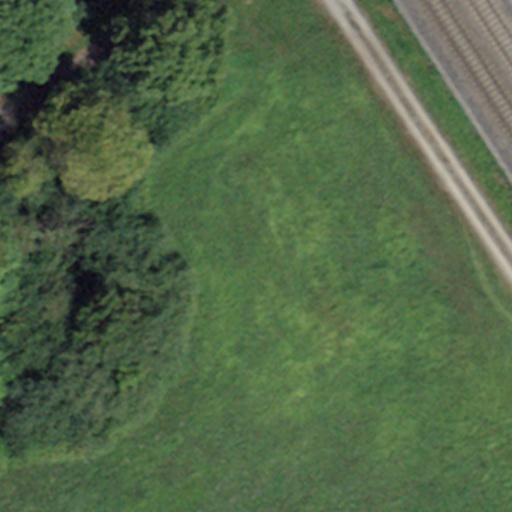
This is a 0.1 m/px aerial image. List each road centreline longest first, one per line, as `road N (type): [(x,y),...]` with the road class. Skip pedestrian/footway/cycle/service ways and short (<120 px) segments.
road 1 (unclassified): [(349,0),(511,245)]
road 2 (unknown): [(0,123),(176,0)]
